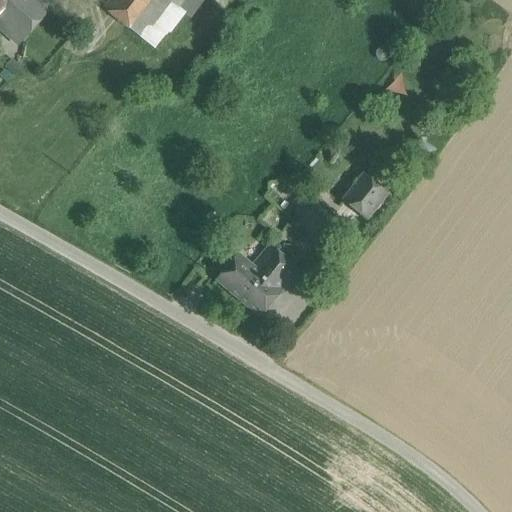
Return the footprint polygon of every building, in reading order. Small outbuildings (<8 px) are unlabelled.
[(41,0),(28,0),(5,26),(0,20),(0,29),(18,46),(52,9),(41,0)] [(0,0),(0,13),(11,0),(0,0)] [(11,0),(0,13),(0,20),(5,26),(28,0),(11,0)] [(109,0),(103,9),(135,34),(160,0),(109,0)] [(160,0),(135,34),(149,45),(184,0),(160,0)] [(363,174),(342,201),(367,221),(388,194),(363,174)] [(252,268),(232,292),(260,316),(298,272),(270,248),(252,268)] [(238,256),(218,281),(232,292),(252,268),(238,256)]
